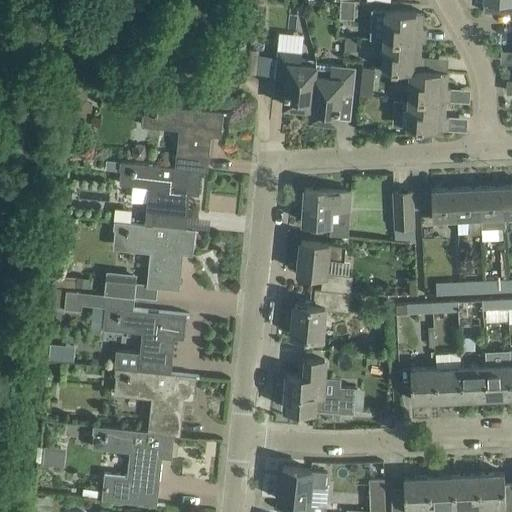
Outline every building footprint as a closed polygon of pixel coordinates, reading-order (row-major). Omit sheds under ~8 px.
[(385,10),(384,30),(383,40),(420,42),(424,42),(425,28),(421,28),(422,12),(385,10)] [(396,69),(409,70),(423,71),(423,70),(424,57),(420,56),(420,42),(383,40),(381,69),(396,69)] [(276,56),(274,76),(286,78),(283,105),(310,108),(313,82),(314,72),(315,63),(316,60),(301,58),(302,51),(277,48),(276,56)] [(256,73),(256,74),(270,76),(268,56),(258,55),(256,73)] [(310,108),(310,118),(337,121),(340,93),(353,94),(356,67),(330,64),(330,65),(315,63),(314,72),(313,82),(310,108)] [(361,65),(359,89),(372,90),(373,66),(361,65)] [(395,87),(408,88),(408,99),(445,101),(449,101),(450,87),(446,87),(447,71),(423,70),(423,71),(409,70),(396,69),(395,87)] [(75,86),(71,130),(89,132),(92,101),(87,101),(88,87),(75,86)] [(142,124),(159,127),(179,129),(176,153),(176,152),(174,165),(174,166),(200,169),(200,170),(207,170),(211,133),(209,133),(209,126),(221,127),(222,112),(225,113),(226,110),(166,104),(167,93),(143,90),(141,110),(144,110),(142,124)] [(444,116),(445,101),(408,99),(406,128),(447,130),(448,116),(444,116)] [(146,154),(143,146),(136,145),(131,152),(135,159),(142,160),(146,154)] [(185,228),(185,227),(189,192),(187,191),(187,184),(199,185),(200,170),(200,169),(174,166),(174,165),(154,163),(120,160),(119,168),(121,168),(119,183),(148,186),(145,223),(151,224),(185,228)] [(511,184),(503,185),(504,214),(511,213),(511,184)] [(503,185),(479,187),(481,227),(505,226),(504,214),(503,185)] [(304,187),(302,221),(330,223),(331,207),(340,208),(349,208),(350,190),(304,187)] [(479,187),(454,188),(456,216),(469,216),(470,232),(481,232),(481,227),(479,187)] [(430,189),(431,209),(432,218),(456,216),(454,188),(430,189)] [(411,191),(393,192),(395,226),(413,225),(412,211),(411,191)] [(209,211),(237,212),(238,195),(210,194),(209,211)] [(198,229),(185,227),(185,228),(151,224),(145,223),(113,220),(112,229),(114,229),(113,247),(150,251),(148,272),(147,271),(145,285),(179,288),(183,252),(180,251),(181,244),(193,245),(194,230),(197,231),(198,229)] [(345,244),(321,242),(301,240),(297,272),(329,275),(327,289),(350,291),(352,274),(324,271),(326,258),(343,260),(345,244)] [(54,274),(53,287),(76,289),(77,276),(54,274)] [(134,296),(135,282),(135,280),(106,277),(104,292),(106,292),(134,296)] [(483,279),(484,290),(508,289),(507,278),(483,279)] [(459,280),(459,292),(484,290),(483,279),(459,280)] [(459,292),(459,280),(435,281),(436,293),(459,292)] [(348,311),(350,291),(327,289),(314,288),(314,289),(320,290),(319,305),(294,302),(293,317),(294,317),(292,332),(291,332),(291,334),(322,337),(325,308),(348,311)] [(66,289),(64,306),(76,307),(77,302),(81,303),(94,304),(105,305),(104,313),(118,314),(116,329),(142,332),(140,351),(115,348),(113,367),(116,367),(137,369),(137,370),(170,373),(170,372),(174,336),(172,336),(173,329),(184,330),(185,315),(189,315),(189,313),(132,308),(134,296),(106,292),(104,292),(66,289)] [(482,299),(482,310),(507,309),(507,298),(482,299)] [(482,299),(457,300),(458,311),(482,310),(482,299)] [(433,312),(434,312),(458,311),(457,300),(432,302),(433,312)] [(396,303),(396,313),(429,312),(433,312),(432,302),(396,303)] [(50,344),(49,359),(62,361),(63,345),(50,344)] [(285,407),(353,413),(355,387),(339,386),(338,396),(314,394),(315,377),(323,377),(324,359),(301,358),(300,375),(287,374),(285,407)] [(485,364),(487,397),(511,395),(510,363),(485,364)] [(460,365),(462,398),(487,397),(485,364),(460,365)] [(435,366),(437,399),(462,398),(460,365),(435,366)] [(437,399),(435,366),(410,368),(412,400),(437,399)] [(199,375),(170,372),(170,373),(137,370),(137,369),(116,367),(115,368),(114,374),(122,375),(127,376),(127,381),(128,381),(126,391),(151,393),(149,417),(148,417),(147,429),(147,430),(173,433),(173,434),(180,435),(184,397),(182,397),(182,390),(194,391),(195,377),(199,377),(199,375)] [(171,449),(173,434),(173,433),(147,430),(147,429),(114,426),(93,424),(92,432),(94,432),(92,446),(111,448),(130,450),(128,475),(104,472),(101,498),(124,501),(157,504),(162,455),(159,455),(160,448),(171,449)] [(43,445),(42,461),(62,462),(63,445),(43,445)] [(279,497),(278,500),(308,503),(310,485),(325,486),(327,471),(282,466),(280,485),(282,486),(281,498),(279,497)] [(503,472),(478,473),(480,506),(505,505),(505,511),(506,511),(511,511),(511,483),(504,483),(503,472)] [(478,473),(453,474),(455,507),(480,506),(478,473)] [(453,474),(429,475),(430,511),(454,511),(454,507),(455,507),(453,474)] [(404,489),(390,490),(391,511),(430,511),(429,475),(403,477),(404,489)] [(369,478),(370,511),(385,511),(384,477),(369,478)] [(83,487),(82,494),(97,495),(97,489),(83,487)] [(51,511),(53,498),(35,496),(34,510),(48,511),(51,511)]
